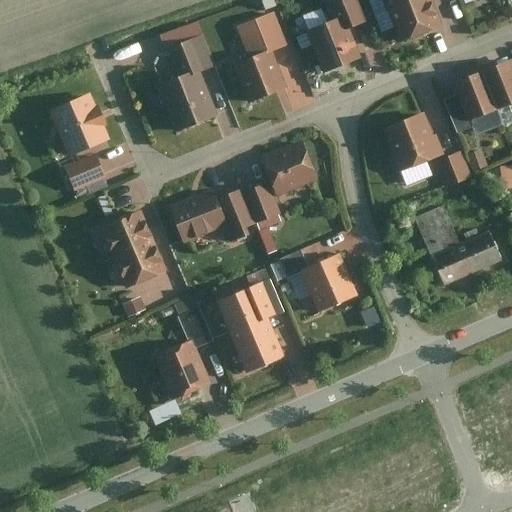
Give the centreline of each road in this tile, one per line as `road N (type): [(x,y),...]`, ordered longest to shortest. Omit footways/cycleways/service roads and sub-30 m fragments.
road 1 (residential): [(63,511),(419,360)]
road 2 (residential): [(101,68),(150,180),(337,107)]
road 3 (track): [(257,511),(511,406)]
road 4 (residential): [(419,360),(363,224),(337,107)]
road 5 (residential): [(337,107),(511,35)]
road 6 (residential): [(482,505),(419,360)]
